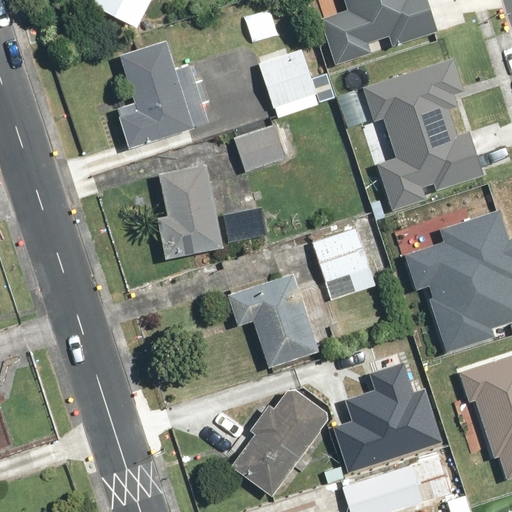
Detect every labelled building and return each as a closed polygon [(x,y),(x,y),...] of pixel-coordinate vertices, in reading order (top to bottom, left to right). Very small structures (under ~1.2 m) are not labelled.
[(86,0),(85,4),(131,26),(143,0),(86,0)] [(324,15),(337,56),(371,46),(369,37),(388,32),(391,41),(439,27),(430,0),(346,0),(349,7),(324,15)] [(186,126),(160,40),(113,55),(128,102),(109,108),(121,146),(186,126)] [(297,50),(254,63),(268,107),(326,89),(317,62),(302,67),(297,50)] [(374,157),(392,206),(429,194),(425,181),(433,178),(435,184),(483,168),(468,126),(458,129),(448,100),(455,97),(452,88),(461,84),(451,55),(361,86),(371,115),(383,112),(396,149),(374,157)] [(273,124),(230,138),(241,172),(284,158),(273,124)] [(215,246),(198,163),(151,173),(159,213),(149,215),(158,258),(215,246)] [(258,207),(218,213),(223,242),(262,236),(258,207)] [(405,294),(418,289),(440,355),(493,337),(490,326),(511,318),(511,284),(509,276),(511,274),(511,251),(497,208),(435,229),(440,242),(393,258),(405,294)] [(356,229),(308,243),(327,299),(373,286),(356,229)] [(312,351),(287,272),(222,293),(232,324),(248,319),(263,366),(312,351)] [(501,447),(509,472),(511,471),(511,349),(459,366),(468,394),(478,391),(496,449),(501,447)] [(336,418),(351,465),(442,436),(424,381),(414,384),(404,354),(370,365),(376,383),(349,392),(355,412),(336,418)] [(265,495),(323,412),(282,384),(266,406),(259,401),(241,426),(248,431),(224,466),(265,495)] [(437,453),(338,486),(346,511),(385,511),(449,491),(437,453)]
